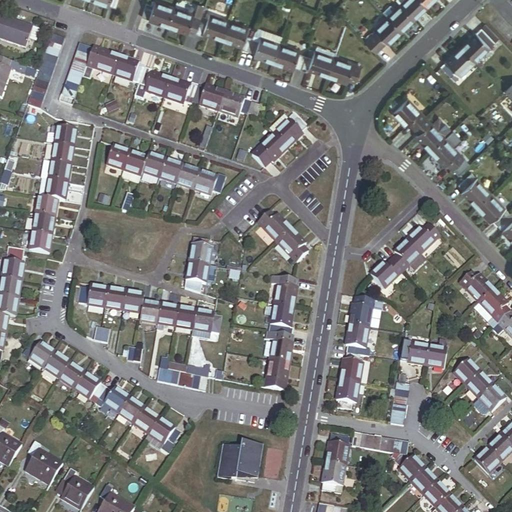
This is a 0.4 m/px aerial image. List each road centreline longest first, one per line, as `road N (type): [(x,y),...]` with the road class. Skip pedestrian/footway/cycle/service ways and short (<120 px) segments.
road 1 (residential): [(306,420),(158,394),(58,330),(70,269)]
road 2 (residential): [(359,115),(121,35)]
road 3 (residential): [(511,277),(389,154),(355,141)]
road 4 (residential): [(336,248),(306,420)]
road 5 (residential): [(359,115),(470,0)]
